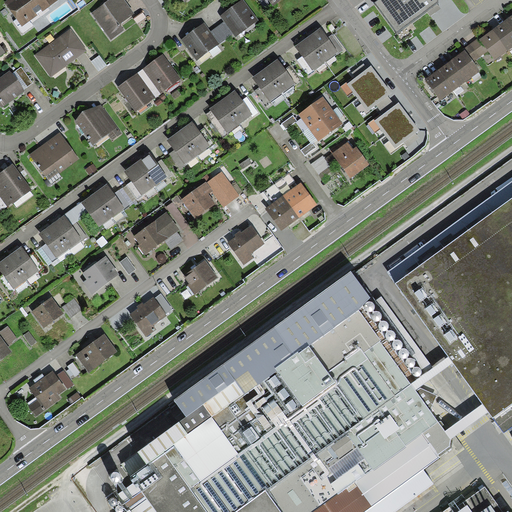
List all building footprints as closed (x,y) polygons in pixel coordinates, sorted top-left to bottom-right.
[(60,0),(6,0),(5,1),(22,26),(60,0)] [(138,20),(123,0),(116,0),(94,15),(111,39),(138,20)] [(243,0),(241,0),(220,15),(225,21),(234,33),(236,36),(258,20),(243,0)] [(432,0),(386,0),(378,6),(398,34),(437,5),(432,0)] [(511,14),(501,23),(511,37),(511,14)] [(211,31),(220,43),(234,33),(225,21),(211,31)] [(205,23),(182,40),(197,60),(220,43),(211,31),(205,23)] [(511,37),(501,23),(489,31),(501,49),(511,40),(511,37)] [(87,51),(71,29),(35,56),(51,77),(87,51)] [(340,53),(323,31),(298,49),(315,72),(340,53)] [(489,31),(467,47),(473,55),(481,49),(489,58),(501,49),(489,31)] [(467,47),(446,63),(459,82),(473,71),(465,60),(473,55),(467,47)] [(164,54),(143,70),(160,93),(182,78),(164,54)] [(99,56),(92,61),(98,70),(106,65),(99,56)] [(279,61),(255,78),(272,103),(297,86),(279,61)] [(446,63),(434,72),(446,91),(459,82),(446,63)] [(22,66),(12,73),(23,89),(33,82),(22,66)] [(389,93),(371,69),(351,85),(369,108),(389,93)] [(10,70),(0,77),(0,105),(2,107),(25,91),(23,89),(12,73),(10,70)] [(138,73),(155,97),(160,93),(143,70),(138,73)] [(434,72),(421,81),(433,99),(446,91),(434,72)] [(138,73),(118,87),(136,111),(155,97),(138,73)] [(240,96),(211,115),(226,137),(255,119),(240,96)] [(345,126),(325,100),(302,118),(322,144),(345,126)] [(101,104),(76,121),(93,144),(107,135),(111,141),(122,133),(101,104)] [(417,130),(399,106),(378,122),(396,146),(417,130)] [(194,123),(168,141),(185,166),(211,148),(194,123)] [(60,133),(30,154),(45,176),(56,168),(59,173),(79,159),(60,133)] [(351,142),(333,155),(351,179),(369,166),(351,142)] [(149,153),(124,171),(141,196),(167,178),(149,153)] [(94,164),(86,169),(91,177),(99,171),(94,164)] [(0,195),(7,206),(31,189),(13,165),(0,173),(0,195)] [(511,179),(386,272),(500,427),(511,417),(511,179)] [(107,185),(83,202),(100,226),(124,209),(107,185)] [(206,187),(184,201),(195,219),(217,205),(206,187)] [(299,187),(267,211),(284,233),(316,209),(299,187)] [(166,212),(129,238),(144,259),(181,233),(166,212)] [(64,216),(39,233),(57,258),(82,241),(64,216)] [(251,229),(226,246),(239,265),(264,248),(251,229)] [(22,246),(0,261),(0,268),(14,288),(39,271),(29,257),(22,246)] [(35,253),(29,257),(39,271),(40,272),(45,268),(35,253)] [(130,257),(122,263),(131,276),(139,270),(130,257)] [(111,259),(85,278),(97,294),(123,276),(111,259)] [(221,278),(208,261),(185,279),(199,296),(221,278)] [(55,296),(32,313),(44,329),(67,313),(55,296)] [(76,298),(64,307),(73,319),(84,310),(76,298)] [(170,318),(157,299),(130,318),(143,337),(170,318)] [(452,446),(354,313),(114,489),(131,511),(392,511),(430,484),(420,469),(452,446)] [(7,334),(0,339),(0,365),(20,352),(7,334)] [(116,352),(105,336),(79,354),(90,371),(116,352)] [(69,391),(55,372),(28,393),(42,411),(69,391)] [(511,498),(511,487),(506,479),(501,483),(511,498)] [(502,511),(486,489),(452,511),(502,511)]
